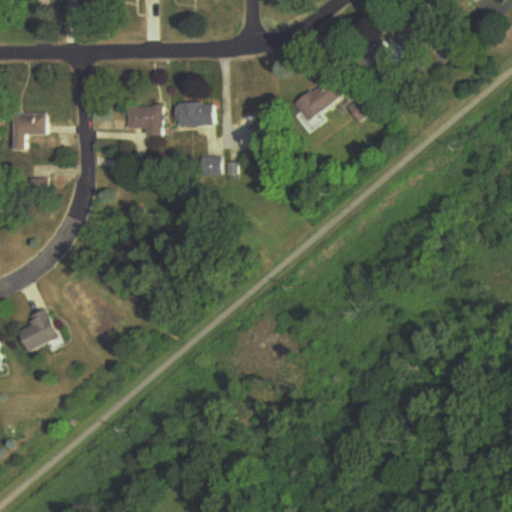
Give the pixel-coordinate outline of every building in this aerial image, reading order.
[(406,27),(422,44),(449,20),(433,3),(406,27)] [(411,56),(392,32),(370,50),(389,73),(411,56)] [(354,97),(341,78),(303,104),(316,123),(354,97)] [(362,124),(380,112),(370,97),(352,109),(362,124)] [(280,103),(240,103),(240,125),(280,125),(280,103)] [(222,105),(183,105),(183,128),(222,128),(222,105)] [(134,109),(134,135),(171,135),(171,109),(134,109)] [(54,115),(20,115),(20,152),(54,152),(54,115)] [(24,333),(33,353),(66,337),(52,309),(33,318),(37,327),(24,333)]
